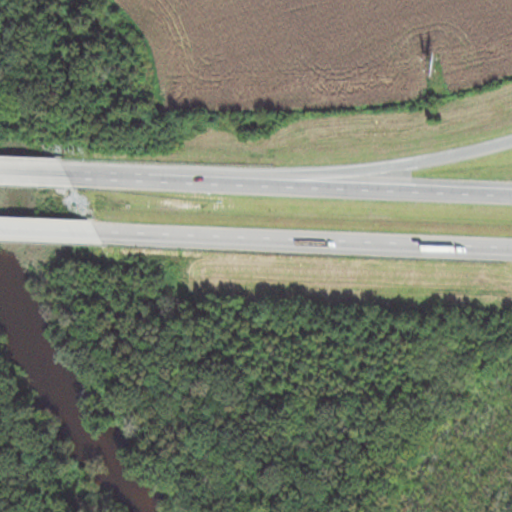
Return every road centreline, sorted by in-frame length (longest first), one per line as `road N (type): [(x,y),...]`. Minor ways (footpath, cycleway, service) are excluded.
road 1 (motorway): [(100,233),(511,248)]
road 2 (motorway): [(511,143),(410,167),(318,177),(110,178)]
road 3 (motorway): [(511,197),(110,178)]
